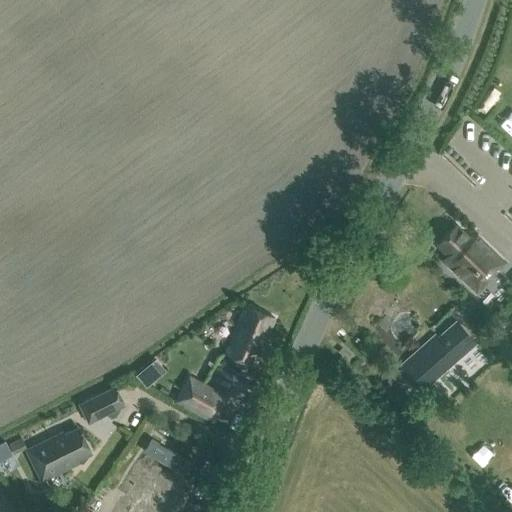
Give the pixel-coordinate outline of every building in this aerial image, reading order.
[(477,291),(505,263),(478,235),(474,240),(458,224),(438,243),(454,259),(450,264),(477,291)] [(245,305),(225,353),(253,365),(273,317),(245,305)] [(421,389),(475,342),(456,321),(402,368),(421,389)] [(186,380),(175,399),(213,420),(223,400),(186,380)] [(115,385),(79,403),(88,421),(124,403),(115,385)] [(113,431),(127,440),(139,422),(125,413),(113,431)] [(27,448),(41,478),(48,474),(47,472),(55,468),(56,470),(68,465),(66,462),(90,450),(78,427),(63,434),(62,431),(27,448)] [(109,478),(98,494),(112,504),(123,487),(109,478)]
